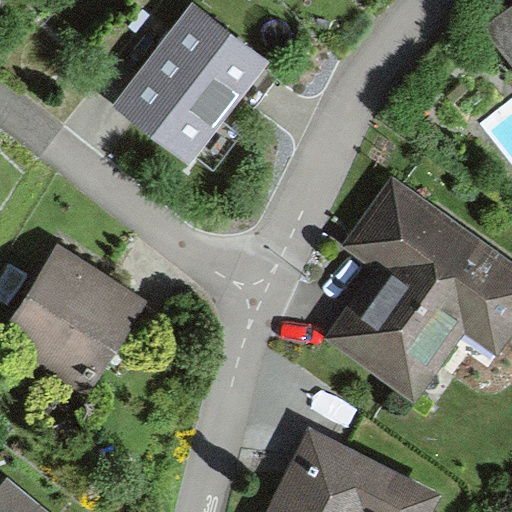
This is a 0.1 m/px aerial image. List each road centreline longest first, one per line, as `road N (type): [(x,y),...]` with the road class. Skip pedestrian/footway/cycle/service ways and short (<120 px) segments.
road 1 (residential): [(422,0),(364,70),(252,299)]
road 2 (residential): [(252,299),(0,103)]
road 3 (residential): [(252,299),(235,333),(193,511)]
